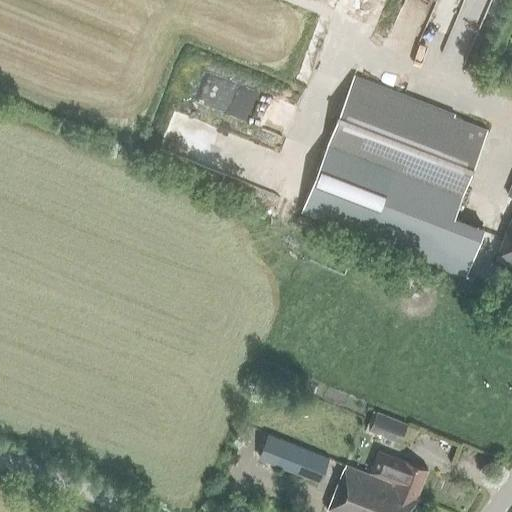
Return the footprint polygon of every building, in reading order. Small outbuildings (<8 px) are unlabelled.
[(465,275),(482,229),(452,218),(486,131),(352,79),(323,154),(389,179),(366,238),(465,275)] [(511,185),(507,198),(511,199),(511,216),(495,260),(511,266),(511,185)] [(407,423),(377,411),(368,430),(399,443),(407,423)] [(259,460),(318,483),(327,459),(268,437),(259,460)] [(391,484),(344,466),(326,511),(411,511),(417,499),(415,499),(426,470),(404,461),(404,463),(377,452),(368,474),(392,483),(391,484)]
